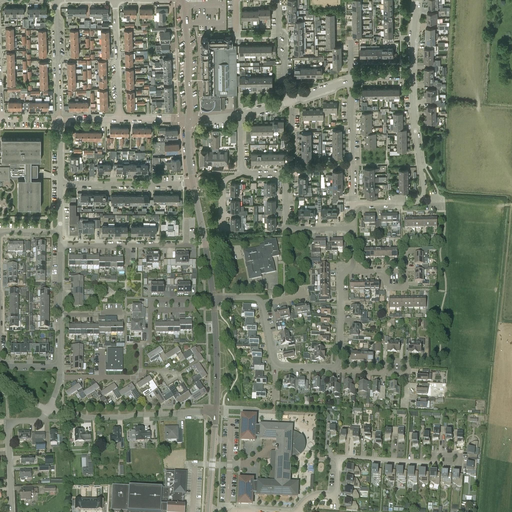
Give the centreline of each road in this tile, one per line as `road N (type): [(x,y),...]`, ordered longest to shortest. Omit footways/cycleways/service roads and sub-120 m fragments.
road 1 (residential): [(215,411),(103,417),(47,410)]
road 2 (residential): [(241,173),(285,179),(291,230),(352,229)]
road 3 (residential): [(11,511),(7,422),(37,421),(47,410)]
road 4 (residential): [(193,184),(60,184)]
road 5 (residential): [(417,201),(410,74)]
road 6 (residential): [(351,204),(349,81)]
road 7 (tertiary): [(188,119),(180,0)]
